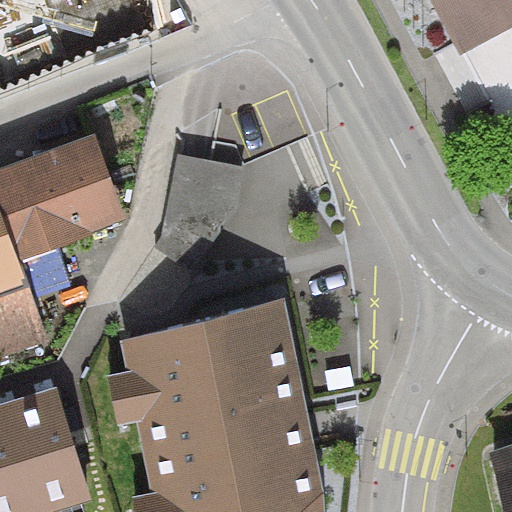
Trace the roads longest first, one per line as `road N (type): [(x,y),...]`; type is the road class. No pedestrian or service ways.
road 1 (tertiary): [(312,0),(429,217),(492,288)]
road 2 (residential): [(0,115),(283,0)]
road 3 (tertiary): [(400,511),(409,455),(439,376),(492,288)]
